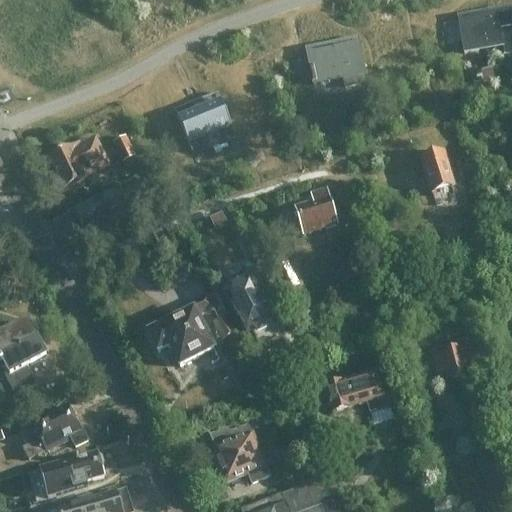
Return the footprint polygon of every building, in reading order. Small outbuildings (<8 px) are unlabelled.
[(511,28),(509,12),(457,21),(463,54),(502,47),(503,56),(511,54),(511,28)] [(364,77),(357,43),(305,53),(312,85),(342,79),(343,88),(364,84),(363,77),(364,77)] [(219,103),(177,121),(188,147),(230,129),(219,103)] [(122,164),(134,158),(125,139),(112,145),(122,164)] [(79,145),(47,161),(55,177),(51,179),(57,191),(61,189),(63,193),(95,178),(93,175),(108,168),(98,146),(95,140),(80,147),(79,145)] [(442,156),(421,163),(430,194),(452,187),(442,156)] [(73,213),(78,224),(72,227),(76,235),(82,232),(86,240),(131,219),(129,214),(152,203),(143,185),(120,196),(117,191),(73,213)] [(324,193),(311,197),(313,206),(295,211),(303,237),(335,227),(324,193)] [(455,252),(459,266),(485,259),(481,245),(455,252)] [(284,266),(273,272),(280,286),(291,280),(284,266)] [(250,279),(224,292),(245,335),(277,320),(269,303),(263,306),(250,279)] [(179,319),(147,335),(157,355),(168,349),(179,369),(213,352),(196,319),(212,310),(206,297),(176,313),(179,319)] [(226,317),(212,324),(221,341),(235,334),(226,317)] [(0,334),(0,359),(35,341),(26,324),(1,337),(0,334)] [(439,348),(428,352),(436,378),(447,375),(448,380),(468,374),(465,367),(468,366),(476,364),(476,363),(469,340),(456,344),(458,349),(440,354),(439,348)] [(0,371),(3,370),(7,377),(4,379),(15,399),(35,388),(25,370),(45,359),(35,341),(0,359),(0,371)] [(390,410),(379,371),(323,388),(331,415),(365,404),(369,416),(390,410)] [(511,379),(495,385),(511,436),(511,379)] [(40,442),(22,451),(28,463),(36,459),(46,454),(46,455),(66,445),(64,442),(69,439),(75,450),(87,444),(80,431),(77,432),(65,408),(31,425),(40,442)] [(273,419),(262,423),(264,429),(275,424),(273,419)] [(226,430),(207,438),(213,453),(219,468),(216,469),(222,484),(224,483),(226,486),(248,478),(252,487),(267,481),(263,472),(264,472),(251,438),(247,427),(228,435),(226,430)] [(87,489),(85,484),(103,479),(100,469),(102,466),(100,460),(97,458),(96,455),(60,466),(60,467),(39,473),(47,501),(87,489)] [(336,511),(325,481),(242,511),(336,511)] [(129,511),(127,505),(124,493),(115,496),(114,494),(79,505),(78,502),(57,508),(57,511),(129,511)]
